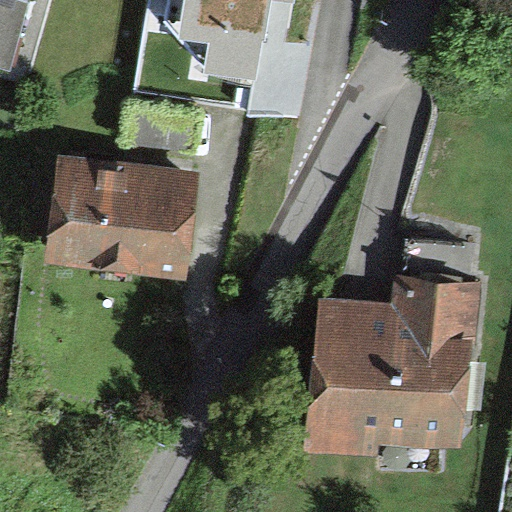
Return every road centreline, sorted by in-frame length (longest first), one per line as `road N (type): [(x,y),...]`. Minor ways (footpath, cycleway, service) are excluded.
road 1 (residential): [(138,511),(336,145)]
road 2 (residential): [(381,59),(404,113),(361,284)]
road 3 (residential): [(336,145),(321,86),(335,0)]
